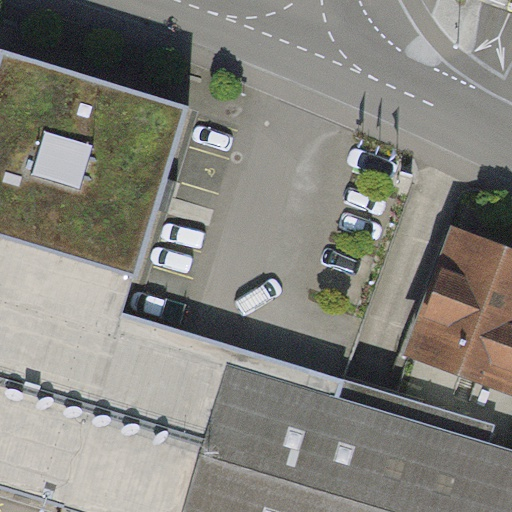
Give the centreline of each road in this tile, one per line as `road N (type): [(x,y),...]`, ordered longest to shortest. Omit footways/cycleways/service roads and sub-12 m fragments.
road 1 (residential): [(511,141),(373,79),(304,27)]
road 2 (residential): [(304,27),(167,0)]
